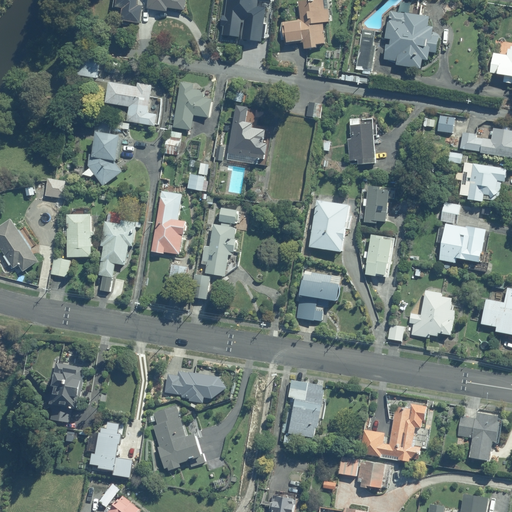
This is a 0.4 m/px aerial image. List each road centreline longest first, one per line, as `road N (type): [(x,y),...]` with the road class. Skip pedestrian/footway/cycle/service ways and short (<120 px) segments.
road 1 (residential): [(0,295),(511,388)]
road 2 (residential): [(511,113),(234,68)]
